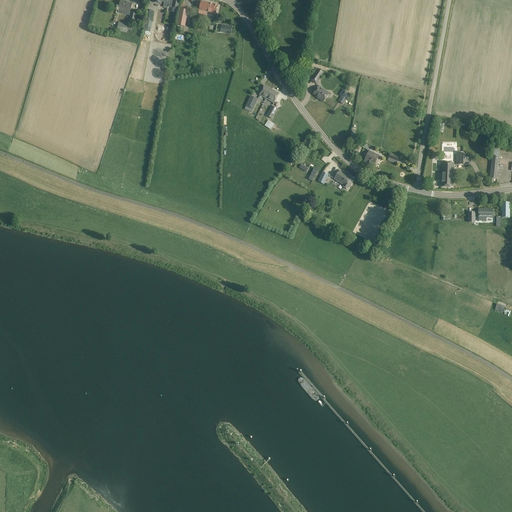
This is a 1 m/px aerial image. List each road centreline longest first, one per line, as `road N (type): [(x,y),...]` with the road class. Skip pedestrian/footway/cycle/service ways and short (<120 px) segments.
road 1 (tertiary): [(225,0),(338,153),(360,171),(420,191)]
road 2 (unclassified): [(420,191),(449,0)]
